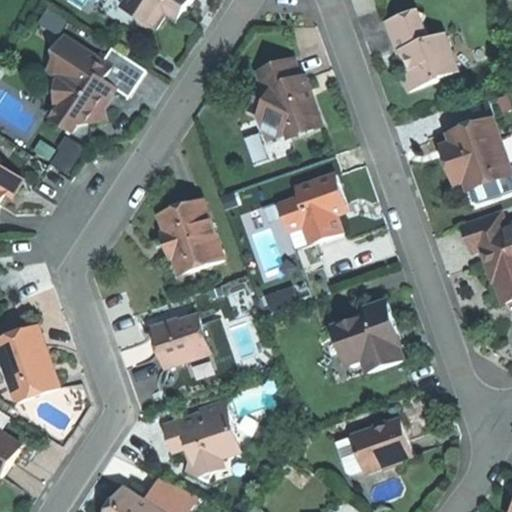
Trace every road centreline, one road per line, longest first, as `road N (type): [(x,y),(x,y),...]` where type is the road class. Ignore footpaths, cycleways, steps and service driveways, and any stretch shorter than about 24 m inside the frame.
road 1 (residential): [(53,511),(112,412),(83,307),(81,272),(93,237),(251,0)]
road 2 (residential): [(501,446),(468,393),(330,0)]
